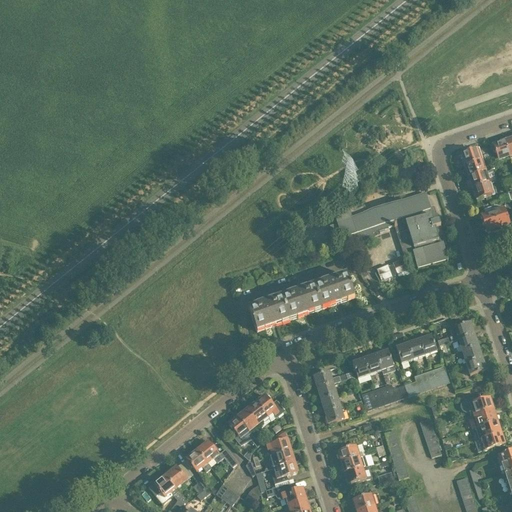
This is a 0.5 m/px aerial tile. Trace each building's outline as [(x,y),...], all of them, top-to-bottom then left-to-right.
[(499,164),(510,160),(504,143),(503,143),(502,142),(498,143),(498,145),(493,147),(499,164)] [(486,161),(490,160),(486,148),(481,150),(483,157),(484,160),(485,159),(486,161)] [(461,156),(463,162),(462,163),(463,166),(465,167),(465,168),(482,163),(478,151),(461,156)] [(486,174),(482,163),(465,168),(467,173),(466,174),(467,178),(469,178),(469,179),(486,174)] [(469,179),(469,180),(468,181),(470,185),(471,185),(473,191),(490,185),(486,174),(469,179)] [(362,184),(365,178),(360,175),(357,182),(362,184)] [(492,192),(490,185),(473,191),(473,192),(472,193),(474,196),(475,197),(477,202),(486,199),(488,205),(499,201),(508,198),(506,191),(497,195),(495,190),(492,192)] [(353,245),(378,237),(380,236),(389,233),(388,229),(394,227),(405,261),(414,258),(417,268),(448,260),(443,245),(446,244),(434,207),(430,208),(426,195),(352,219),(350,212),(335,217),(342,240),(350,237),(353,245)] [(511,208),(508,198),(499,201),(500,205),(504,204),(507,211),(511,209),(511,208)] [(497,230),(498,230),(493,214),(490,205),(482,207),(484,211),(479,213),(481,218),(482,218),(487,234),(492,232),(493,233),(497,232),(497,230)] [(498,230),(499,230),(500,231),(504,229),(504,228),(509,226),(504,210),(493,214),(498,230)] [(333,237),(338,236),(335,225),(330,227),(333,237)] [(377,272),(384,288),(395,284),(394,282),(399,281),(399,282),(411,277),(404,261),(392,265),(393,266),(388,268),(388,267),(377,272)] [(355,299),(347,276),(314,288),(322,311),(355,299)] [(289,322),(322,311),(314,288),(281,299),(289,322)] [(257,333),(289,322),(281,299),(249,310),(257,333)] [(455,329),(458,340),(474,335),(471,324),(455,329)] [(478,348),(474,335),(458,340),(462,353),(478,348)] [(418,342),(424,358),(437,353),(432,337),(418,342)] [(408,345),(413,361),(424,358),(418,342),(408,345)] [(413,361),(408,345),(396,350),(401,365),(413,361)] [(478,348),(462,353),(466,365),(482,359),(478,348)] [(376,356),(381,373),(394,368),(388,352),(376,356)] [(381,373),(376,356),(364,360),(369,376),(381,373)] [(486,372),(482,359),(466,365),(470,377),(486,372)] [(369,376),(364,360),(352,365),(358,381),(369,376)] [(443,387),(450,384),(444,368),(437,371),(443,387)] [(443,387),(437,371),(431,373),(433,377),(437,389),(443,387)] [(317,391),(333,385),(346,381),(344,376),(332,380),(330,373),(313,378),(317,391)] [(427,379),(431,391),(437,389),(433,377),(427,379)] [(421,381),(425,393),(431,391),(427,379),(421,381)] [(416,383),(420,395),(425,393),(421,381),(416,383)] [(409,386),(413,397),(420,395),(416,383),(409,386)] [(321,402),(337,396),(333,385),(317,391),(321,402)] [(404,388),(407,399),(413,397),(409,386),(404,388)] [(407,399),(404,388),(398,389),(402,401),(407,399)] [(402,401),(398,389),(393,391),(392,391),(396,403),(402,401)] [(386,393),(390,405),(396,403),(392,391),(386,393)] [(367,395),(372,411),(378,409),(374,397),(373,393),(367,395)] [(386,393),(380,395),(384,407),(390,405),(386,393)] [(362,397),(367,413),(372,411),(367,395),(362,397)] [(374,397),(378,409),(384,407),(380,395),(374,397)] [(339,404),(337,396),(321,402),(325,415),(341,409),(344,408),(342,403),(339,404)] [(256,405),(267,419),(272,415),(276,419),(284,413),(276,403),(272,406),(265,397),(256,405)] [(490,400),(475,405),(474,400),(467,402),(464,403),(463,404),(462,405),(462,406),(461,407),(461,408),(461,409),(461,410),(462,410),(462,411),(463,411),(463,412),(464,412),(465,413),(466,413),(467,413),(470,413),(472,419),(474,418),(494,412),(493,411),(495,409),(493,405),(491,405),(490,400)] [(258,426),(267,419),(256,405),(255,405),(253,404),(250,407),(250,409),(246,412),(258,426)] [(341,409),(325,415),(328,426),(345,421),(341,409)] [(249,433),(258,426),(246,412),(238,419),(249,433)] [(495,416),(494,412),(474,418),(478,429),(497,423),(497,422),(498,421),(497,417),(495,416)] [(238,419),(237,419),(236,418),(232,421),(232,423),(229,426),(243,443),(246,440),(244,437),(249,433),(238,419)] [(420,424),(421,428),(431,425),(430,420),(420,424)] [(482,441),(501,435),(499,430),(501,428),(499,424),(497,424),(497,423),(478,429),(482,441)] [(363,427),(365,433),(371,431),(369,425),(363,427)] [(421,428),(423,434),(433,430),(431,425),(421,428)] [(423,434),(425,439),(435,435),(433,430),(423,434)] [(384,435),(386,440),(396,437),(394,432),(384,435)] [(425,439),(427,444),(437,440),(435,435),(425,439)] [(501,435),(482,441),(485,452),(505,446),(503,441),(505,440),(503,436),(501,435)] [(386,440),(387,446),(397,442),(396,437),(386,440)] [(427,444),(428,449),(438,446),(437,440),(427,444)] [(273,458),(291,452),(287,442),(267,448),(268,453),(271,452),(273,458)] [(387,446),(389,451),(399,448),(397,442),(387,446)] [(237,465),(226,451),(219,456),(208,443),(197,452),(208,465),(214,460),(218,464),(224,459),(233,469),(237,465)] [(362,446),(356,448),(338,453),(339,455),(338,455),(339,460),(340,460),(342,464),(365,456),(362,446)] [(428,449),(430,454),(440,451),(438,446),(428,449)] [(389,451),(391,456),(401,453),(399,448),(389,451)] [(238,453),(249,462),(249,463),(251,456),(243,449),(238,453)] [(430,454),(432,459),(442,456),(440,451),(430,454)] [(211,470),(208,465),(197,452),(186,461),(197,474),(203,469),(206,474),(211,470)] [(291,452),(273,458),(277,469),(294,463),(291,452)] [(391,456),(392,461),(402,458),(401,453),(391,456)] [(511,474),(511,453),(498,457),(500,461),(499,462),(501,468),(502,468),(505,477),(511,474)] [(365,456),(342,464),(343,469),(342,470),(343,475),(345,474),(345,476),(362,470),(368,468),(365,457),(365,456)] [(392,461),(394,466),(404,463),(402,458),(392,461)] [(256,476),(254,469),(253,464),(249,463),(249,462),(246,468),(252,478),(256,476)] [(277,481),(298,475),(294,463),(277,469),(273,470),(277,481)] [(394,466),(395,471),(405,468),(404,463),(394,466)] [(166,477),(176,490),(179,494),(190,486),(177,468),(166,477)] [(395,471),(397,477),(407,473),(405,468),(395,471)] [(362,470),(345,476),(347,480),(345,481),(347,485),(348,485),(349,487),(366,481),(362,470)] [(399,482),(409,479),(407,473),(397,477),(399,482)] [(393,481),(391,474),(378,478),(380,485),(393,481)] [(165,500),(171,494),(178,503),(171,511),(172,511),(182,511),(189,504),(184,501),(179,494),(176,490),(166,477),(154,486),(154,485),(148,489),(155,498),(161,494),(165,500)] [(458,487),(468,484),(467,479),(457,482),(458,487)] [(204,493),(208,489),(202,481),(197,485),(204,493)] [(470,489),(468,484),(458,487),(460,493),(470,489)] [(204,493),(197,485),(193,489),(199,496),(199,497),(204,493)] [(287,506),(288,506),(306,500),(302,490),(293,493),(290,485),(266,493),(268,499),(277,496),(277,497),(278,497),(279,498),(279,499),(280,499),(281,499),(282,500),(283,500),(285,499),(287,506)] [(216,496),(222,500),(228,490),(223,486),(216,496)] [(252,491),(260,499),(262,496),(261,494),(260,490),(259,487),(253,490),(252,491)] [(199,497),(199,496),(197,498),(201,503),(212,493),(208,489),(204,493),(199,497)] [(472,494),(470,489),(460,493),(462,498),(472,494)] [(227,504),(234,494),(228,490),(222,500),(227,504)] [(248,497),(256,503),(260,499),(252,491),(248,497)] [(239,498),(234,494),(227,504),(232,508),(239,498)] [(473,500),(472,494),(462,498),(463,503),(473,500)] [(248,497),(244,502),(253,508),(256,503),(248,497)] [(356,511),(357,511),(374,507),(371,497),(353,502),(354,504),(353,504),(354,509),(355,508),(356,511)] [(404,500),(406,505),(416,502),(414,497),(404,500)] [(306,500),(288,506),(290,511),(307,511),(309,511),(306,500)] [(475,505),(473,500),(463,503),(465,508),(475,505)] [(406,505),(407,510),(418,507),(416,502),(406,505)]
